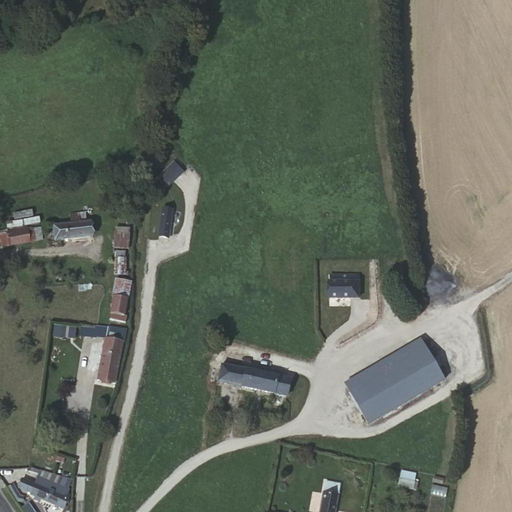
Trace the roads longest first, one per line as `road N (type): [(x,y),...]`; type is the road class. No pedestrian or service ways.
road 1 (track): [(140,511),(197,459),(285,429),(364,346),(452,298),(480,299),(511,274)]
road 2 (track): [(80,475),(104,287),(97,265),(84,253),(61,250),(0,253)]
